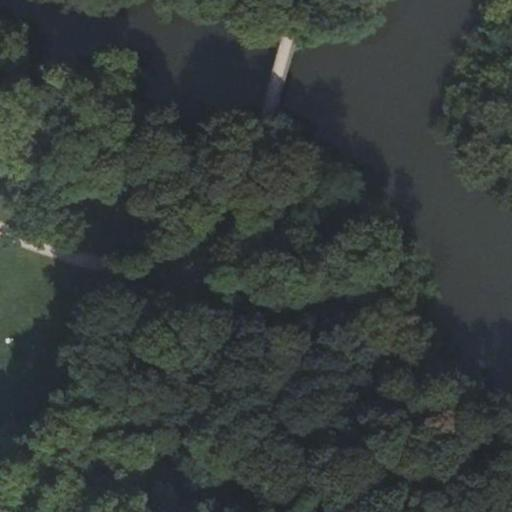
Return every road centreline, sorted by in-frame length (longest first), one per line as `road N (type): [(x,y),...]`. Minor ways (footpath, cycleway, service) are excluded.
road 1 (track): [(152,511),(170,488),(199,307)]
road 2 (track): [(293,0),(257,143)]
